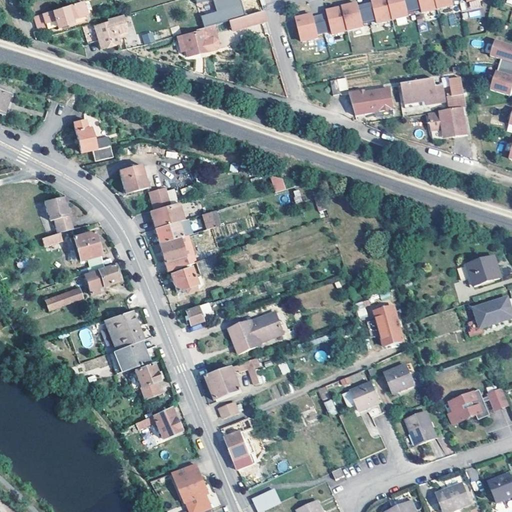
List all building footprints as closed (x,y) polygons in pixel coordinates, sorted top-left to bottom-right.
[(200,15),(203,26),(244,15),(239,0),(195,0),(196,2),(205,0),(213,0),(216,11),(200,15)] [(309,15),(293,19),(298,42),(315,38),(314,34),(327,31),(328,35),(360,27),(359,23),(372,20),(373,24),(405,16),(404,12),(417,9),(418,13),(449,5),(449,2),(455,0),(462,0),(463,2),(471,0),(369,0),(368,1),(368,3),(355,6),(354,4),(338,8),(322,12),(323,14),(310,17),(309,15)] [(69,19),(80,15),(77,3),(52,11),(33,16),(37,28),(45,25),(45,28),(56,25),(56,27),(70,22),(69,19)] [(264,21),(261,11),(228,20),(231,30),(264,21)] [(111,19),(112,21),(82,29),(87,43),(97,40),(100,49),(117,43),(115,34),(126,32),(121,16),(111,19)] [(215,33),(213,25),(195,30),(195,33),(182,36),(185,50),(186,56),(205,52),(214,50),(218,45),(217,40),(212,38),(211,34),(215,33)] [(69,41),(67,31),(55,34),(57,44),(69,41)] [(145,45),(155,41),(152,31),(141,35),(145,45)] [(185,50),(182,36),(177,38),(180,51),(185,50)] [(511,45),(493,39),(488,54),(499,57),(495,71),(493,70),(488,87),(508,94),(511,81),(508,80),(509,76),(511,77),(511,74),(511,45)] [(339,93),(335,78),(329,80),(332,95),(339,93)] [(434,85),(432,78),(400,83),(403,102),(424,99),(424,103),(445,100),(442,84),(434,85)] [(446,97),(448,110),(462,107),(464,107),(459,78),(449,80),(451,93),(447,94),(447,97),(446,97)] [(392,109),(388,89),(364,93),(367,113),(392,109)] [(9,93),(0,90),(0,113),(2,114),(9,93)] [(362,106),(360,93),(350,94),(352,108),(362,106)] [(462,107),(448,110),(427,113),(430,131),(441,130),(443,136),(456,134),(457,137),(466,135),(462,107)] [(90,152),(108,147),(108,145),(109,145),(107,138),(92,142),(88,127),(85,128),(83,120),(74,121),(71,123),(79,153),(90,150),(90,152)] [(443,136),(441,130),(430,131),(432,140),(457,137),(456,134),(443,136)] [(111,157),(108,147),(90,152),(93,161),(111,157)] [(146,188),(140,167),(118,172),(123,194),(146,188)] [(280,179),(270,176),(274,191),(283,189),(280,179)] [(170,202),(177,200),(175,188),(167,190),(170,202)] [(165,189),(149,193),(153,210),(170,205),(165,189)] [(292,191),(296,203),(302,201),(298,189),(292,191)] [(322,195),(315,197),(319,211),(326,209),(322,195)] [(51,222),(55,234),(70,230),(64,208),(61,209),(60,205),(58,199),(41,204),(44,214),(46,214),(48,222),(51,222)] [(152,218),(155,228),(182,220),(177,203),(170,205),(153,210),(148,211),(150,219),(152,218)] [(219,225),(213,210),(209,211),(213,227),(219,225)] [(213,227),(209,211),(200,214),(205,229),(213,227)] [(157,243),(185,235),(190,234),(185,218),(182,220),(155,228),(153,228),(157,243)] [(90,271),(103,267),(93,231),(72,237),(70,230),(55,234),(46,237),(41,238),(43,246),(71,237),(78,262),(86,259),(90,271)] [(185,235),(157,243),(166,271),(194,262),(185,235)] [(206,258),(204,258),(194,262),(198,274),(218,267),(214,255),(206,258)] [(499,277),(492,256),(466,265),(470,276),(473,286),(499,277)] [(112,263),(103,267),(90,271),(82,274),(88,294),(102,290),(101,286),(118,280),(112,263)] [(470,276),(466,265),(456,268),(460,279),(470,276)] [(193,277),(189,267),(169,274),(175,292),(185,288),(186,292),(196,289),(202,284),(199,276),(193,277)] [(230,292),(228,285),(219,288),(221,295),(230,292)] [(219,288),(219,287),(209,291),(211,298),(221,295),(219,288)] [(80,298),(77,288),(44,300),(47,310),(80,298)] [(352,300),(349,290),(339,293),(342,302),(352,300)] [(511,318),(505,298),(472,308),(478,328),(511,318)] [(206,310),(203,303),(184,310),(189,325),(201,321),(199,312),(206,310)] [(403,342),(394,307),(374,312),(383,347),(403,342)] [(109,318),(121,348),(133,343),(132,340),(140,336),(130,311),(109,318)] [(257,320),(264,339),(279,333),(271,314),(257,320)] [(107,327),(105,319),(93,323),(94,326),(91,328),(92,330),(95,329),(96,332),(107,327)] [(264,339),(257,320),(226,332),(235,356),(257,347),(256,345),(255,342),(264,339)] [(84,347),(93,344),(86,329),(78,332),(84,347)] [(264,339),(265,342),(280,336),(279,333),(264,339)] [(139,341),(133,343),(121,348),(114,350),(123,371),(147,362),(139,341)] [(257,366),(254,359),(249,360),(252,369),(257,366)] [(250,379),(255,377),(252,369),(249,360),(244,362),(246,369),(250,379)] [(234,366),(236,371),(237,373),(246,369),(244,362),(234,366)] [(278,364),(282,375),(289,372),(286,362),(278,364)] [(157,380),(151,364),(133,371),(143,399),(158,394),(154,381),(157,380)] [(412,385),(403,364),(383,373),(392,394),(412,385)] [(232,373),(230,367),(205,376),(215,402),(239,392),(232,373)] [(117,381),(115,374),(95,381),(96,384),(98,383),(100,388),(117,381)] [(379,403),(370,382),(349,392),(358,412),(379,403)] [(337,413),(324,385),(317,388),(330,416),(337,413)] [(489,416),(479,390),(449,402),(453,413),(458,424),(476,416),(478,421),(489,416)] [(508,406),(501,390),(486,396),(491,409),(498,406),(499,410),(508,406)] [(236,412),(232,403),(218,409),(221,418),(236,412)] [(179,430),(169,406),(150,415),(154,422),(161,439),(179,430)] [(435,437),(424,413),(404,422),(415,446),(435,437)] [(458,424),(453,413),(448,415),(453,426),(458,424)] [(154,422),(150,415),(136,422),(139,429),(154,422)] [(251,429),(247,419),(222,429),(225,438),(224,439),(236,470),(251,464),(239,434),(251,429)] [(288,470),(287,462),(278,463),(278,471),(288,470)] [(206,493),(194,465),(171,473),(184,503),(190,500),(194,508),(201,505),(197,497),(204,494),(206,493)] [(342,476),(339,468),(331,472),(334,479),(342,476)] [(511,496),(511,484),(508,475),(488,483),(496,503),(511,496)] [(448,511),(469,505),(461,484),(435,493),(441,511),(448,511)] [(258,511),(279,502),(272,489),(251,499),(256,511),(258,511)] [(211,508),(204,494),(197,497),(201,505),(194,508),(190,500),(184,503),(188,511),(202,511),(210,509),(211,508)] [(321,511),(316,500),(296,510),(296,511),(321,511)] [(413,511),(409,503),(389,511),(413,511)]
